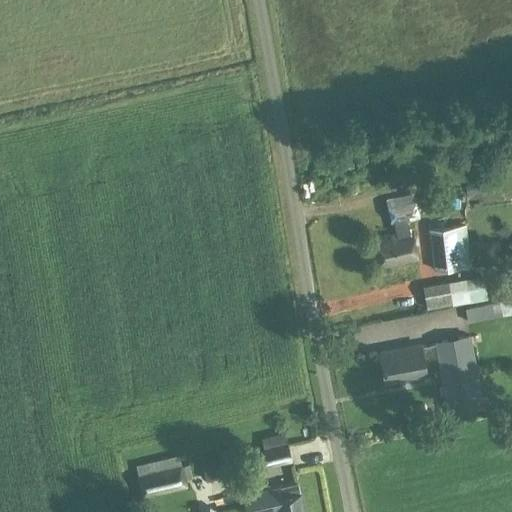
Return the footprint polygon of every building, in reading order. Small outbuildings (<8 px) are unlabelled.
[(466,226),(429,230),(434,271),(471,267),(466,226)] [(413,233),(378,239),(383,266),(418,260),(413,233)] [(487,300),(483,278),(425,287),(428,310),(487,300)] [(468,323),(505,316),(502,302),(465,309),(468,323)] [(380,354),(386,383),(426,375),(426,373),(440,371),(448,415),(485,409),(472,336),(435,342),(435,344),(421,347),(421,346),(380,354)] [(286,431),(262,436),(268,466),(293,460),(286,431)] [(200,458),(207,481),(237,473),(231,450),(200,458)] [(142,498),(188,489),(184,468),(138,477),(142,498)] [(305,511),(301,494),(300,494),(297,483),(244,495),(247,511),(271,511),(278,511),(305,511)]
